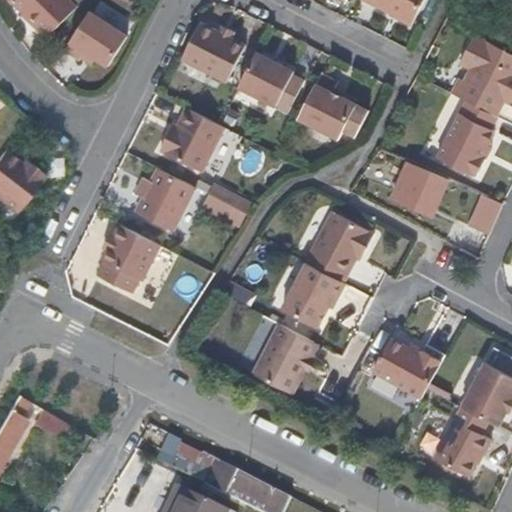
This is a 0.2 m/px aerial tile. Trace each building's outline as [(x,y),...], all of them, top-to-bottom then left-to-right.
[(10,0),(46,36),(75,6),(68,0),(10,0)] [(361,0),(361,2),(410,26),(423,0),(361,0)] [(82,50),(93,58),(106,67),(126,37),(88,11),(61,51),(76,60),(78,57),(82,50)] [(227,82),(245,47),(200,23),(183,59),(227,82)] [(460,78),(451,93),(467,101),(483,110),(492,95),(506,102),(511,105),(511,53),(475,35),(461,62),(472,68),(464,81),(460,78)] [(89,65),(93,58),(82,50),(78,57),(89,65)] [(295,72),(256,53),(239,88),(277,107),(289,113),(305,81),(294,75),(295,72)] [(321,75),(298,121),(338,142),(342,134),(353,139),(366,114),(330,95),(337,84),(321,75)] [(499,118),(506,102),(492,95),(483,110),(497,117),(499,118)] [(483,110),(467,101),(438,158),(471,175),(473,174),(478,176),(484,162),(481,157),(488,144),(494,131),(490,129),(497,117),(483,110)] [(202,173),(225,129),(219,125),(186,109),(177,127),(173,134),(169,132),(159,151),(202,173)] [(481,157),(484,162),(492,147),(488,144),(481,157)] [(2,151),(0,153),(0,204),(13,215),(43,177),(30,167),(26,171),(20,166),(2,151)] [(26,171),(30,167),(23,161),(20,166),(26,171)] [(448,179),(414,164),(401,193),(435,208),(448,179)] [(173,233),(196,189),(159,170),(153,183),(144,198),(137,214),(173,233)] [(140,196),(144,198),(153,183),(148,180),(140,196)] [(333,210),(306,260),(309,262),(346,281),(358,257),(362,248),(366,250),(375,232),(333,210)] [(468,238),(485,246),(491,232),(475,224),(468,238)] [(156,287),(174,251),(134,230),(115,266),(119,268),(112,282),(146,299),(153,286),(156,287)] [(340,298),(349,282),(346,281),(309,262),(284,308),(322,326),(332,306),(337,296),(340,298)] [(335,307),(340,298),(337,296),(332,306),(335,307)] [(317,340),(282,322),(255,373),(295,392),(308,368),(314,356),(309,354),(317,340)] [(376,372),(424,398),(429,389),(444,361),(424,351),(422,354),(394,339),(376,372)] [(428,345),(424,351),(444,361),(447,355),(428,345)] [(489,421),(499,426),(508,410),(511,402),(511,356),(495,347),(463,407),(489,421)] [(314,356),(308,368),(313,370),(318,358),(314,356)] [(30,401),(20,396),(0,429),(0,460),(26,416),(23,413),(30,401)] [(59,435),(66,423),(38,406),(31,418),(59,435)] [(482,433),(489,421),(463,407),(435,457),(470,476),(482,454),(484,455),(492,439),(482,433)] [(223,460),(209,452),(204,453),(183,442),(175,456),(199,468),(202,463),(218,471),(223,460)] [(211,474),(207,482),(216,487),(228,464),(229,462),(223,460),(218,471),(202,463),(199,468),(211,474)] [(228,464),(216,487),(267,511),(286,511),(295,496),(240,468),(233,468),(228,464)] [(187,488),(175,511),(225,511),(227,508),(187,488)]
